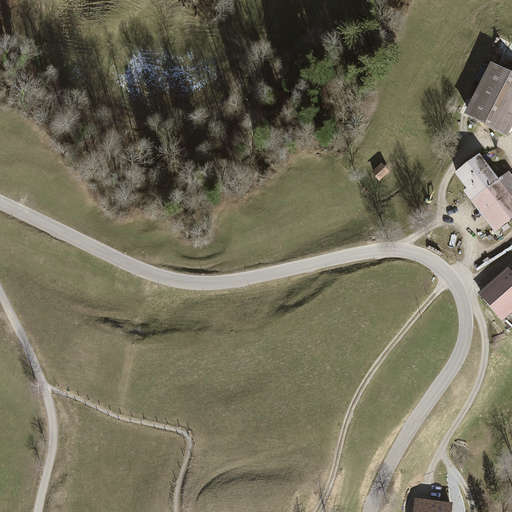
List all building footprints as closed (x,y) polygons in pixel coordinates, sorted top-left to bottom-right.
[(511,131),(511,76),(490,65),(465,115),(509,138),(511,131)] [(496,234),(511,221),(511,177),(509,173),(498,181),(480,156),(454,175),(466,191),(464,193),(496,234)] [(382,164),(372,173),(380,182),(390,173),(382,164)] [(511,271),(511,272),(510,270),(479,297),(501,323),(511,313),(511,271)] [(453,511),(454,506),(438,503),(438,505),(431,504),(431,502),(416,500),(414,511),(453,511)]
